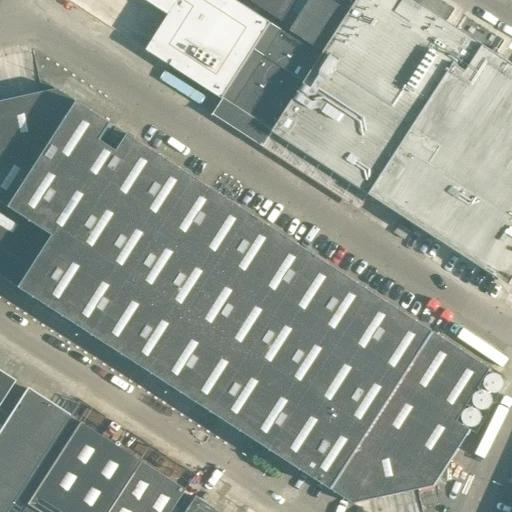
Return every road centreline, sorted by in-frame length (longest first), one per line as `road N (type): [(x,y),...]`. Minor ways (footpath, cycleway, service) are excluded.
road 1 (unclassified): [(511,333),(0,0)]
road 2 (unclassified): [(293,511),(0,321)]
road 3 (unclassified): [(464,511),(511,402)]
